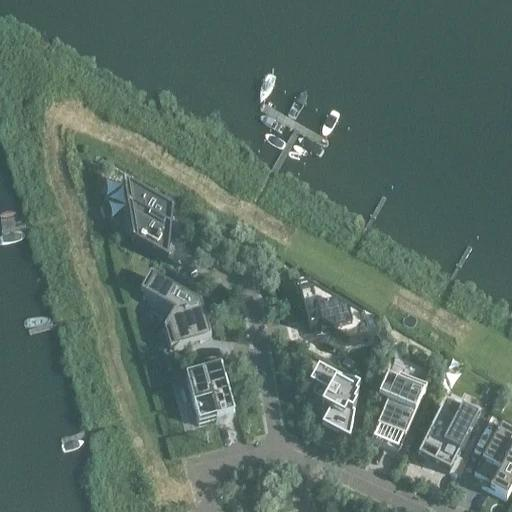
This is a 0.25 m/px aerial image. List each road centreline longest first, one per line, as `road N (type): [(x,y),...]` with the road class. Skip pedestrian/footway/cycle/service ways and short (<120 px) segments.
road 1 (residential): [(277,458),(249,290)]
road 2 (residential): [(412,511),(286,455)]
